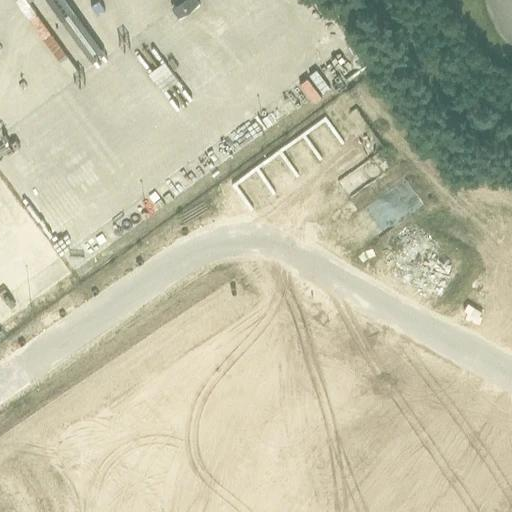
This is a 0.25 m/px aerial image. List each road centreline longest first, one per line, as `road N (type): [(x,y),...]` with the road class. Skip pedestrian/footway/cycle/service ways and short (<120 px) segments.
road 1 (unknown): [(293,0),(308,19),(289,49),(0,266)]
road 2 (track): [(283,240),(511,369)]
